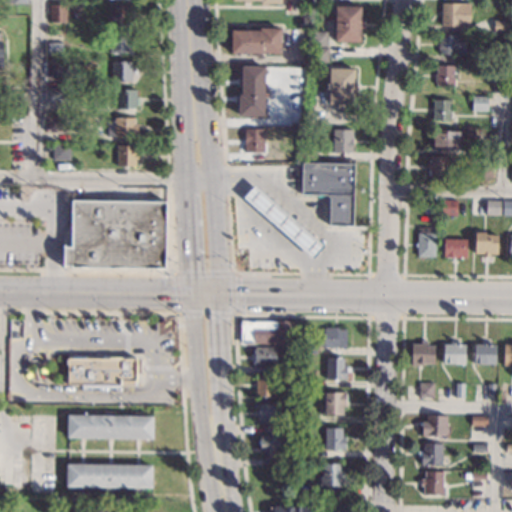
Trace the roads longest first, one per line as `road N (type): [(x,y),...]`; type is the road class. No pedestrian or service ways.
road 1 (residential): [(378,511),(400,0)]
road 2 (secondary): [(222,299),(198,0)]
road 3 (secondary): [(177,0),(198,298)]
road 4 (tertiary): [(222,299),(511,299)]
road 5 (tertiary): [(0,291),(222,299)]
road 6 (secondary): [(198,298),(215,450)]
road 7 (secondary): [(215,450),(222,299)]
